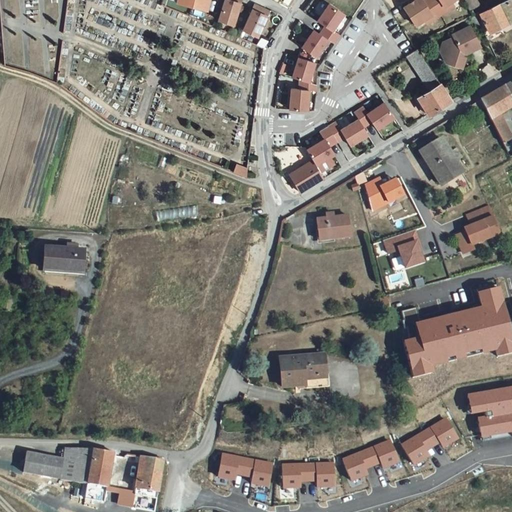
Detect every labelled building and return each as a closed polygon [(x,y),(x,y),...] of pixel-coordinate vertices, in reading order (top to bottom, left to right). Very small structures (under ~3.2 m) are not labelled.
[(177,0),(177,4),(207,11),(209,0),(177,0)] [(233,0),(232,4),(225,2),(219,23),(233,27),(241,1),(238,0),(233,0)] [(422,0),(416,0),(405,8),(417,26),(425,20),(428,24),(455,6),(452,2),(455,0),(423,0),(423,1),(422,0)] [(511,0),(506,0),(482,13),(491,31),(511,19),(511,0)] [(343,13),(329,2),(316,20),(324,26),(319,33),(327,39),(333,43),(339,35),(331,30),(343,13)] [(254,4),(252,9),(258,12),(261,7),(254,4)] [(258,12),(252,9),(242,29),(256,36),(268,11),(261,7),(258,12)] [(474,14),(473,14),(470,16),(476,27),(480,25),(474,14)] [(466,53),(480,46),(470,26),(454,37),(452,34),(443,42),(440,51),(448,54),(445,62),(461,67),(465,57),(461,56),(462,52),(466,53)] [(319,33),(313,29),(301,46),(315,56),(327,39),(319,33)] [(451,101),(416,49),(407,55),(425,83),(416,90),(421,95),(417,97),(428,114),(445,105),(451,101)] [(313,62),(297,57),(291,76),(299,79),(307,81),(313,62)] [(307,81),(299,79),(299,91),(291,90),(290,110),(309,112),(309,91),(316,91),(316,84),(307,81)] [(511,81),(497,90),(482,100),(491,118),(500,113),(511,105),(511,81)] [(361,106),(353,110),(358,118),(362,125),(370,120),(375,128),(392,118),(383,103),(366,113),(361,106)] [(491,118),(503,142),(511,137),(511,136),(500,113),(491,118)] [(335,122),(327,127),(335,140),(343,135),(348,144),(367,133),(362,125),(358,118),(339,129),(335,122)] [(324,139),(307,149),(312,158),(315,163),(332,153),(327,145),(335,140),(327,127),(320,131),(324,139)] [(440,185),(462,172),(455,161),(449,152),(441,139),(419,151),(440,185)] [(456,148),(449,152),(455,161),(461,157),(456,148)] [(315,163),(312,158),(288,173),(300,192),(324,178),(315,163)] [(356,176),(359,184),(366,181),(363,173),(356,176)] [(366,184),(373,210),(405,194),(397,178),(383,185),(380,177),(366,184)] [(156,211),(158,220),(197,215),(196,206),(156,211)] [(327,218),(317,219),(320,240),(351,236),(349,215),(336,216),(335,213),(327,213),(327,218)] [(467,231),(457,235),(465,253),(475,248),(473,243),(490,236),(493,242),(503,238),(494,216),(466,228),(467,231)] [(416,231),(385,242),(388,252),(401,248),(407,264),(422,259),(417,246),(421,245),(416,231)] [(44,247),(42,271),(81,273),(82,250),(44,247)] [(406,340),(414,374),(431,370),(429,363),(497,346),(499,353),(511,349),(511,339),(499,287),(480,292),(484,306),(420,322),(416,309),(403,312),(405,319),(403,319),(405,329),(407,329),(410,339),(406,340)] [(382,305),(389,304),(387,294),(380,296),(382,305)] [(17,315),(26,316),(28,300),(18,300),(17,315)] [(274,355),(276,388),(325,385),(324,352),(274,355)] [(511,388),(470,395),(473,412),(493,408),(495,417),(482,419),(484,435),(511,430),(511,388)] [(447,420),(426,432),(434,446),(441,442),(445,448),(459,440),(447,420)] [(426,432),(404,445),(415,465),(429,456),(426,450),(434,446),(426,432)] [(390,440),(368,449),(374,464),(381,460),(384,467),(399,461),(390,440)] [(90,452),(63,449),(63,457),(59,478),(59,482),(86,486),(90,452)] [(368,449),(344,459),(352,480),(367,474),(365,467),(374,464),(368,449)] [(23,472),(59,478),(63,457),(26,451),(23,472)] [(110,454),(90,452),(86,486),(105,490),(105,485),(111,456),(110,454)] [(248,459),(223,454),(219,476),(235,479),(236,472),(245,474),(248,459)] [(142,458),(137,457),(133,478),(138,478),(142,458)] [(162,461),(142,458),(138,478),(133,478),(132,483),(129,482),(128,489),(127,494),(133,495),(136,490),(157,494),(162,461)] [(248,459),(245,474),(254,475),(253,482),(268,485),(272,463),(248,459)] [(334,463),(310,464),(311,480),(319,479),(319,486),(335,485),(334,463)] [(284,465),(285,488),(301,487),(301,480),(311,480),(310,464),(284,465)] [(128,489),(105,485),(105,490),(120,493),(117,504),(131,507),(133,495),(127,494),(128,489)]
